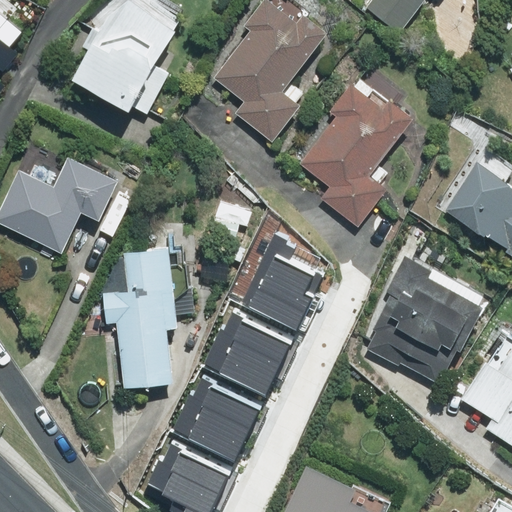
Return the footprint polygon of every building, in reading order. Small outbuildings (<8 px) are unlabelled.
[(124,0),(122,4),(100,14),(89,34),(83,31),(57,80),(122,114),(126,105),(144,114),(165,74),(149,65),(168,28),(179,6),(167,0),(124,0)] [(323,30),(283,1),(277,10),(263,0),(260,0),(242,26),(249,31),(213,81),(241,101),(231,114),(269,142),(297,104),(279,91),(323,30)] [(421,0),(367,0),(362,7),(396,33),(421,0)] [(0,19),(0,65),(10,54),(6,51),(19,36),(0,19)] [(352,88),(347,85),(327,115),(332,118),(301,167),(329,186),(318,204),(359,230),(386,188),(369,177),(409,115),(383,98),(377,108),(363,99),(369,89),(357,81),(352,88)] [(66,159),(64,163),(34,149),(22,175),(13,171),(0,198),(0,227),(57,255),(77,214),(92,222),(109,186),(112,181),(66,159)] [(511,187),(502,181),(511,167),(485,150),(473,169),(445,214),(511,257),(511,187)] [(248,212),(217,200),(211,215),(241,228),(248,212)] [(305,259),(279,238),(268,252),(294,272),(305,259)] [(100,297),(104,325),(113,324),(121,391),(169,386),(163,333),(174,332),(165,248),(119,252),(124,294),(100,297)] [(441,380),(463,324),(470,327),(478,307),(470,304),(398,265),(365,350),(441,380)] [(511,341),(501,334),(458,398),(489,418),(481,429),(511,450),(511,341)] [(160,454),(195,469),(201,452),(219,460),(214,471),(246,485),(271,425),(250,416),(262,388),(226,372),(219,388),(193,376),(160,454)] [(276,511),(387,511),(391,504),(352,486),(350,490),(298,466),(276,511)] [(511,511),(511,506),(497,497),(487,511),(511,511)]
